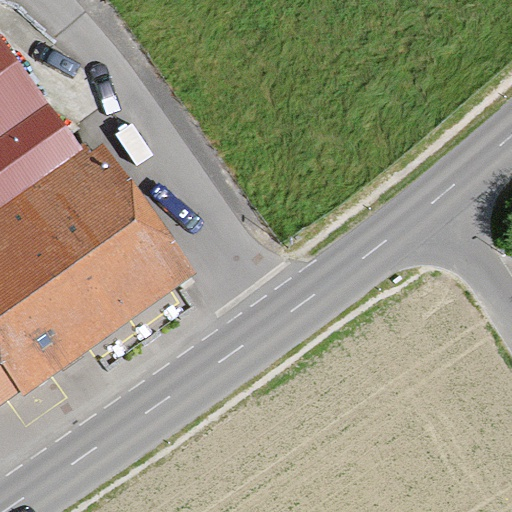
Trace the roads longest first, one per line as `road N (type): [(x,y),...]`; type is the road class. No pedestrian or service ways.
road 1 (secondary): [(4,511),(438,201)]
road 2 (residential): [(511,310),(438,201)]
